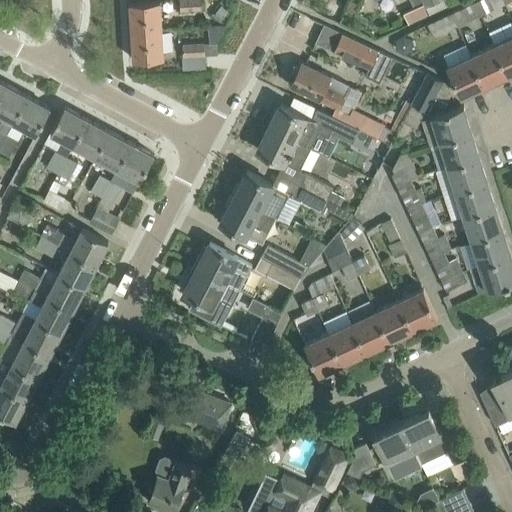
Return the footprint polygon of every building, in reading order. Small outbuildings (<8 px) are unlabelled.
[(132,31),(162,29),(161,0),(130,2),(132,31)] [(180,0),(181,12),(203,10),(202,0),(180,0)] [(410,0),(414,8),(403,12),(408,23),(429,13),(426,6),(423,0),(410,0)] [(488,0),(493,9),(505,4),(502,0),(488,0)] [(451,12),(457,25),(469,20),(462,6),(451,12)] [(433,37),(457,25),(451,12),(427,23),(433,37)] [(132,31),(133,59),(164,58),(162,29),(132,31)] [(343,33),(334,51),(335,51),(368,68),(365,75),(380,82),(392,57),(379,50),(343,33)] [(396,40),(396,49),(405,54),(413,50),(413,40),(404,35),(396,40)] [(508,73),(511,71),(511,35),(495,44),(508,73)] [(184,69),(206,68),(205,55),(216,54),(218,42),(184,44),(184,69)] [(485,84),(508,73),(495,44),(471,55),(485,84)] [(462,95),(485,84),(471,55),(447,66),(461,97),(462,96),(462,95)] [(343,102),(354,107),(362,91),(350,85),(345,94),(327,85),(332,76),(301,61),(290,85),(339,109),(343,102)] [(436,103),(446,82),(427,73),(411,104),(428,111),(429,109),(432,111),(436,103)] [(0,147),(8,133),(14,121),(28,95),(6,83),(0,94),(0,113),(4,115),(0,122),(0,147)] [(28,95),(14,121),(37,133),(51,107),(28,95)] [(326,126),(323,124),(306,116),(307,116),(281,103),(269,127),(311,147),(319,132),(329,137),(332,130),(326,127),(326,126)] [(458,107),(432,116),(440,141),(471,131),(463,107),(464,106),(464,105),(458,107)] [(73,144),(87,118),(65,106),(51,132),(63,139),(57,150),(67,155),(73,144)] [(348,122),(335,116),(332,114),(326,126),(326,127),(332,130),(355,142),(361,129),(348,122)] [(368,114),(362,128),(376,135),(382,122),(368,114)] [(96,156),(110,130),(87,118),(73,144),(96,156)] [(305,159),(311,147),(269,127),(258,150),(284,162),(300,170),(305,159)] [(118,168),(132,142),(110,130),(96,156),(118,168)] [(448,167),(479,156),(471,131),(430,144),(438,169),(448,165),(448,167)] [(8,133),(0,147),(0,150),(10,156),(19,140),(8,133)] [(140,180),(154,154),(132,142),(118,168),(140,180)] [(58,173),(67,155),(57,150),(56,149),(47,166),(58,173)] [(397,185),(411,179),(419,175),(408,151),(400,154),(392,168),(394,171),(391,173),(397,185)] [(55,178),(50,188),(58,192),(63,182),(67,184),(79,162),(67,155),(58,173),(55,178)] [(456,191),(487,181),(479,156),(448,167),(456,191)] [(289,193),(273,184),(273,183),(248,170),(234,196),(276,218),(289,193)] [(306,172),(299,185),(327,199),(333,186),(306,172)] [(102,197),(112,179),(100,173),(91,191),(102,197)] [(102,197),(114,203),(123,186),(112,179),(102,197)] [(408,208),(421,201),(426,200),(421,186),(416,188),(411,179),(397,185),(408,208)] [(464,216),(495,206),(487,181),(456,191),(464,215),(454,218),(455,219),(464,216)] [(299,185),(293,197),(321,211),(327,199),(299,185)] [(276,218),(234,196),(221,222),(263,243),(276,218)] [(433,225),(440,222),(441,222),(430,199),(426,200),(421,201),(408,208),(419,232),(433,225)] [(8,216),(27,226),(33,214),(14,204),(8,216)] [(112,233),(121,217),(98,205),(90,221),(112,233)] [(468,228),(458,231),(463,244),(503,231),(501,224),(495,206),(464,216),(468,228)] [(345,237),(350,241),(365,227),(355,217),(341,231),(345,237)] [(395,256),(406,251),(407,251),(391,217),(381,222),(390,242),(388,243),(395,256)] [(430,256),(437,253),(443,251),(451,247),(440,222),(433,225),(419,232),(430,256)] [(82,227),(76,238),(48,223),(42,235),(70,250),(97,264),(109,241),(82,227)] [(359,273),(353,259),(339,231),(323,249),(327,257),(326,257),(332,270),(341,266),(347,279),(359,273)] [(463,244),(460,245),(468,270),(480,266),(511,256),(503,231),(463,244)] [(42,235),(36,246),(53,254),(58,243),(42,235)] [(310,264),(322,248),(312,240),(300,257),(310,264)] [(200,253),(194,265),(226,282),(239,289),(247,274),(248,274),(253,265),(238,257),(210,242),(208,246),(204,255),(200,253)] [(301,276),(310,265),(267,243),(261,255),(301,276)] [(70,250),(59,272),(85,286),(97,264),(70,250)] [(455,273),(463,270),(457,258),(442,264),(437,253),(430,256),(441,279),(455,273)] [(353,259),(359,273),(370,268),(364,254),(353,259)] [(293,288),(301,276),(261,255),(255,268),(293,288)] [(511,259),(511,256),(480,266),(488,290),(506,284),(506,285),(511,284),(511,283),(511,282),(511,259)] [(191,279),(184,292),(195,297),(190,308),(222,325),(233,305),(218,298),(226,282),(194,265),(187,277),(191,279)] [(19,279),(36,288),(42,277),(24,268),(19,279)] [(19,279),(0,269),(0,285),(13,292),(13,291),(19,279)] [(446,291),(447,290),(467,280),(463,270),(455,273),(441,279),(446,291)] [(74,308),(85,286),(59,272),(47,295),(74,308)] [(324,291),(336,286),(330,274),(312,282),(309,287),(313,297),(318,310),(330,305),(324,291)] [(47,295),(36,288),(19,279),(13,291),(42,305),(36,317),(62,331),(74,308),(47,295)] [(400,298),(414,328),(436,317),(437,319),(438,318),(424,287),(400,298)] [(307,315),(318,310),(313,297),(301,302),(307,315)] [(390,339),(414,328),(400,298),(376,310),(390,339)] [(251,340),(265,347),(283,312),(268,305),(257,299),(254,304),(266,310),(251,340)] [(366,350),(390,339),(376,310),(352,321),(366,350)] [(36,317),(29,329),(17,323),(18,322),(1,313),(0,315),(0,326),(12,333),(24,340),(50,353),(62,331),(36,317)] [(342,362),(366,350),(352,321),(328,332),(342,362)] [(0,326),(0,341),(6,344),(12,333),(0,326)] [(320,372),(342,362),(328,332),(305,343),(319,374),(320,373),(320,372)] [(50,353),(24,340),(14,359),(13,361),(12,362),(39,376),(50,353)] [(0,383),(1,384),(1,385),(27,398),(39,376),(12,362),(13,361),(0,354),(0,383)] [(511,411),(511,368),(496,380),(495,378),(494,378),(500,391),(483,398),(496,425),(511,416),(511,413),(511,412),(511,411)] [(0,412),(16,421),(27,398),(1,385),(0,386),(0,412)] [(177,411),(222,428),(232,402),(187,385),(177,411)] [(403,421),(422,462),(448,450),(454,463),(467,457),(454,430),(442,435),(441,433),(442,433),(429,407),(427,408),(428,409),(403,421)] [(264,418),(261,413),(252,418),(255,423),(255,425),(262,439),(260,443),(262,449),(269,451),(278,447),(280,441),(277,436),(272,433),(266,420),(264,418)] [(154,416),(147,435),(158,439),(166,420),(154,416)] [(395,475),(422,462),(403,421),(378,432),(377,431),(375,432),(395,475)] [(237,429),(225,451),(239,458),(251,437),(237,429)] [(366,442),(353,448),(356,453),(347,471),(360,477),(364,470),(377,464),(366,442)] [(258,488),(248,508),(255,511),(309,511),(320,491),(318,490),(322,483),(333,489),(349,455),(330,446),(311,487),(284,474),(268,466),(258,488)] [(150,497),(148,501),(176,511),(191,469),(175,463),(170,478),(158,474),(154,486),(150,487),(147,494),(150,497)] [(471,473),(471,478),(474,483),(481,479),(477,470),(471,473)] [(348,473),(343,484),(357,489),(361,478),(348,473)] [(475,511),(464,488),(436,501),(441,511),(475,511)] [(400,511),(407,497),(391,490),(385,506),(399,511),(400,511)]
